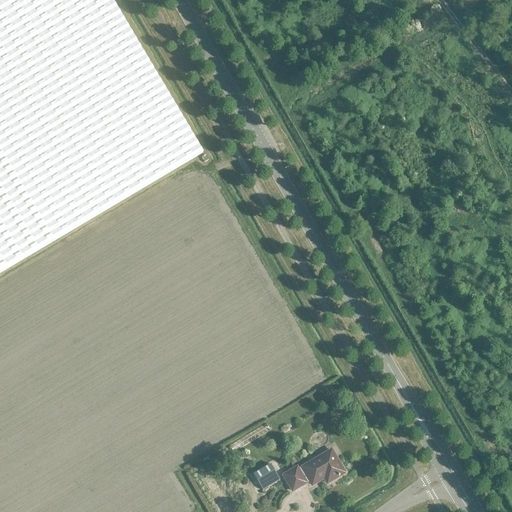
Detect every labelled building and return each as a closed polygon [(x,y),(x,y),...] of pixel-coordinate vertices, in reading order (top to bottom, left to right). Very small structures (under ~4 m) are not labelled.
[(0,0),(0,272),(202,153),(111,0),(0,0)] [(328,452),(301,468),(312,486),(324,479),(328,485),(334,482),(333,480),(344,474),(337,461),(335,463),(328,452)] [(270,465),(253,475),(262,491),(280,481),(270,465)] [(297,468),(283,476),(292,492),(306,484),(297,468)] [(214,487),(208,490),(221,511),(227,508),(226,509),(241,500),(240,500),(227,479),(228,478),(213,487),(214,486),(214,487)]
